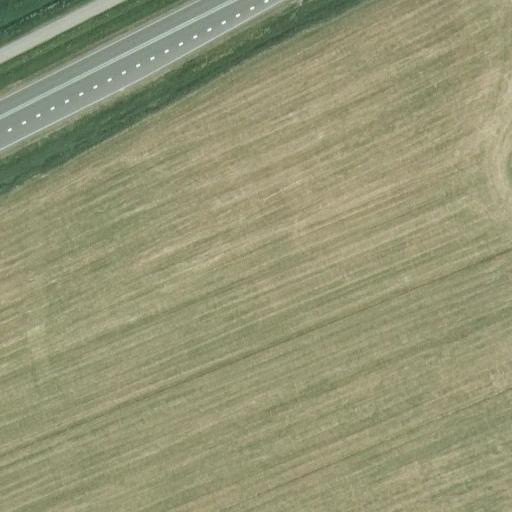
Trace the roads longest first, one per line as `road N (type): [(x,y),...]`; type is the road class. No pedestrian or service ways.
road 1 (trunk): [(0,119),(239,0)]
road 2 (unclassified): [(0,56),(113,0)]
